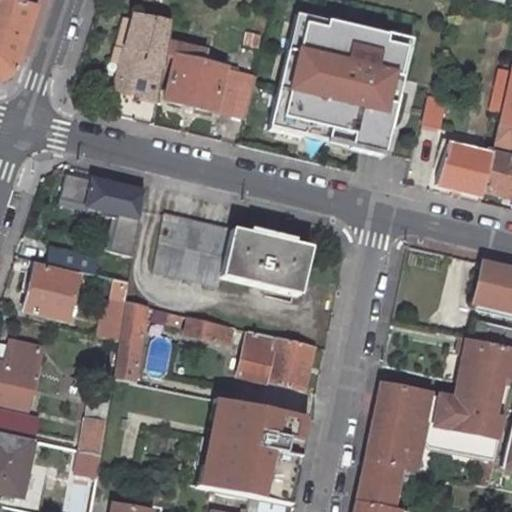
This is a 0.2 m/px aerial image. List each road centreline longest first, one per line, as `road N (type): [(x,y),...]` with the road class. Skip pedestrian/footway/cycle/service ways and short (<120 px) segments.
road 1 (residential): [(23,123),(379,213)]
road 2 (unknown): [(157,182),(138,268),(142,289),(333,328)]
road 3 (residential): [(321,511),(379,213)]
road 4 (residential): [(379,213),(511,244)]
road 5 (unclassified): [(23,123),(65,0)]
